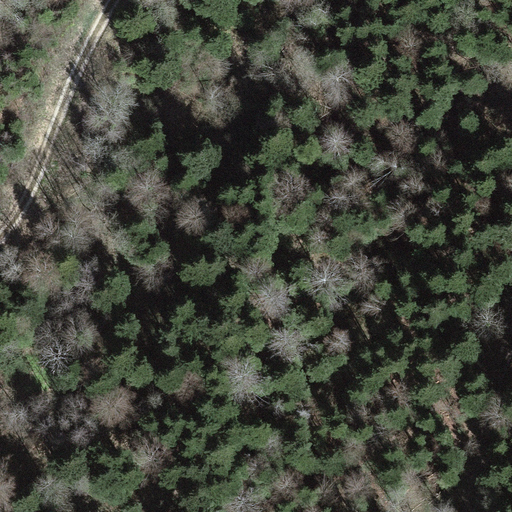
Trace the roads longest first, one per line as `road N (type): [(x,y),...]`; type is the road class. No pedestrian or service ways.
road 1 (track): [(0,238),(35,190),(124,0)]
road 2 (track): [(511,361),(473,511)]
